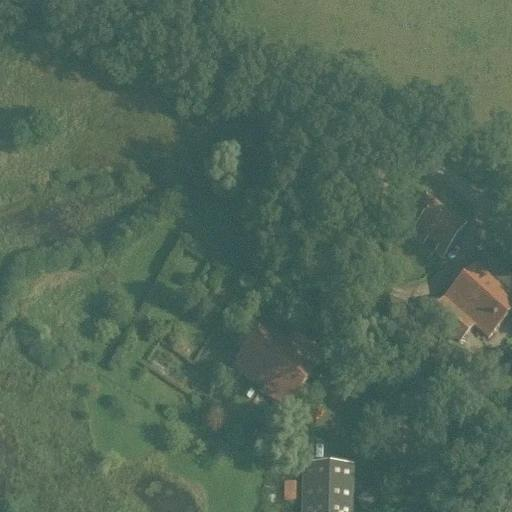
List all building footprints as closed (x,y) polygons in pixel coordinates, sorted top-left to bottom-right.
[(409,239),(440,260),(464,224),(433,203),(409,239)] [(400,207),(396,212),(403,217),(406,212),(400,207)] [(511,311),(511,298),(474,265),(427,319),(457,346),(474,327),(488,340),(511,311)] [(314,303),(333,322),(347,309),(328,290),(314,303)] [(232,371),(261,390),(259,394),(286,412),(327,350),(296,330),(287,343),(261,326),(232,371)] [(374,402),(357,441),(405,465),(424,427),(374,402)] [(462,447),(445,466),(472,491),(490,472),(462,447)] [(299,511),(352,511),(353,468),(301,467),(299,511)]
